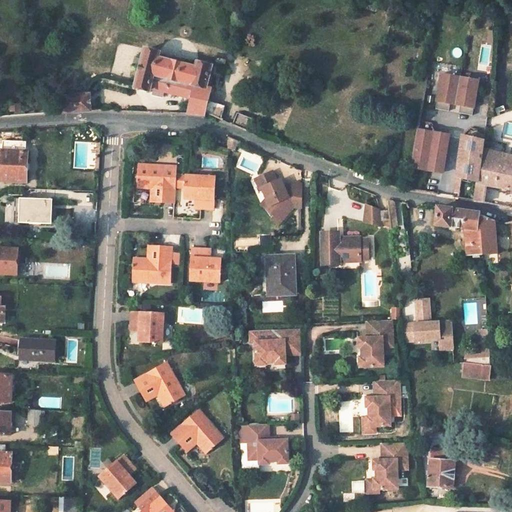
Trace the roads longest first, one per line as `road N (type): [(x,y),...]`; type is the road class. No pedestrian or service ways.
road 1 (residential): [(116,117),(206,123),(403,196),(511,213)]
road 2 (residential): [(198,511),(145,443),(105,369),(111,222)]
